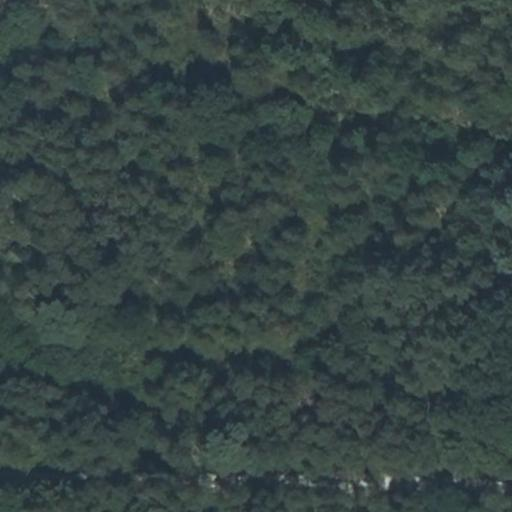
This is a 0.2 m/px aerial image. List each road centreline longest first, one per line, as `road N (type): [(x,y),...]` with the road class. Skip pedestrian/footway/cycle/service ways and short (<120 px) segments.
road 1 (track): [(0,479),(511,486)]
road 2 (track): [(346,0),(338,482)]
